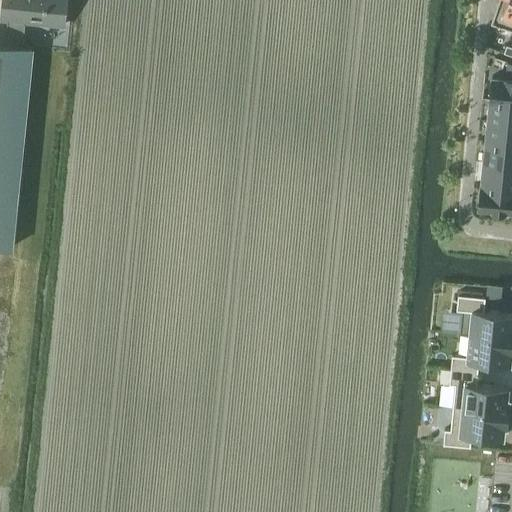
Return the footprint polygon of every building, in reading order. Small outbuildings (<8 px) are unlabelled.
[(2,0),(1,17),(7,18),(5,43),(22,45),(25,20),(63,24),(65,0),(2,0)] [(511,0),(497,0),(490,22),(511,29),(511,0)] [(0,244),(12,246),(24,127),(32,47),(22,45),(4,44),(0,43),(0,244)] [(503,52),(511,54),(511,46),(506,44),(503,52)] [(491,75),(489,97),(511,99),(511,63),(507,61),(506,61),(505,76),(491,75)] [(511,99),(489,97),(489,98),(487,119),(511,121),(511,99)] [(511,121),(487,119),(485,140),(511,143),(511,121)] [(511,143),(485,140),(483,162),(511,164),(511,143)] [(481,182),(481,183),(511,186),(511,164),(483,162),(481,183),(481,182)] [(511,186),(481,183),(478,206),(492,207),(505,209),(505,208),(511,209),(511,186)] [(500,298),(502,287),(490,285),(489,297),(500,298)] [(457,293),(456,309),(462,309),(459,332),(469,333),(511,337),(511,312),(497,311),(490,311),(483,310),(485,296),(457,293)] [(450,368),(477,371),(478,358),(485,359),(492,359),(510,361),(511,351),(511,350),(511,337),(469,333),(467,355),(451,354),(450,368)] [(508,397),(507,397),(508,387),(489,385),(482,384),(476,384),(477,371),(450,368),(448,383),(454,383),(452,406),(507,411),(508,397)] [(503,435),(504,425),(505,425),(507,411),(452,406),(450,428),(444,428),(442,443),(470,446),(471,432),(477,432),(485,433),(503,435)]
